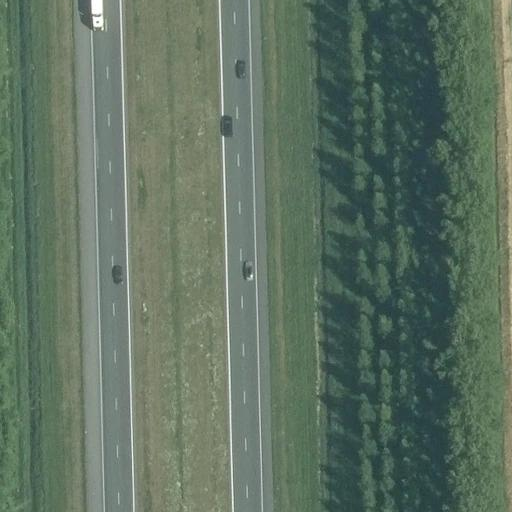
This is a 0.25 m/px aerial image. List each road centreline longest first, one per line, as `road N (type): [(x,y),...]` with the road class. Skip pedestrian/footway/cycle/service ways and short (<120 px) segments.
road 1 (motorway): [(102,0),(116,511)]
road 2 (motorway): [(242,511),(229,0)]
